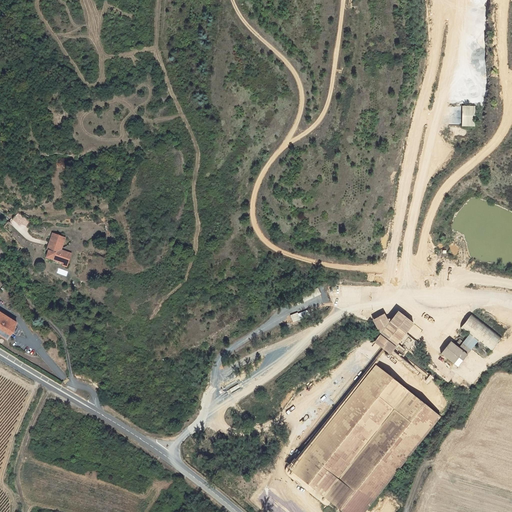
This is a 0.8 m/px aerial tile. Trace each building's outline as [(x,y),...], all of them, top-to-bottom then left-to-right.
[(463,106),(461,126),(474,127),(476,106),(463,106)] [(21,211),(15,217),(21,223),(23,221),(28,223),(32,220),(21,211)] [(74,235),(63,231),(55,254),(71,260),(75,249),(70,247),(74,235)] [(75,249),(71,260),(75,261),(79,251),(75,249)] [(318,288),(292,300),(295,306),(321,294),(318,288)] [(308,310),(301,312),(303,318),(310,315),(308,310)] [(0,333),(7,338),(12,329),(15,331),(17,327),(15,325),(17,323),(0,311),(0,333)] [(380,334),(374,341),(389,353),(395,346),(403,353),(409,345),(415,349),(419,344),(405,333),(413,323),(398,311),(389,322),(384,313),(372,320),(380,334)] [(298,313),(289,317),(291,323),(300,319),(298,313)] [(501,337),(471,314),(460,328),(469,335),(458,348),(450,341),(441,354),(457,367),(477,342),(490,352),(501,337)] [(291,471),(342,511),(365,511),(440,417),(375,365),(291,471)]
